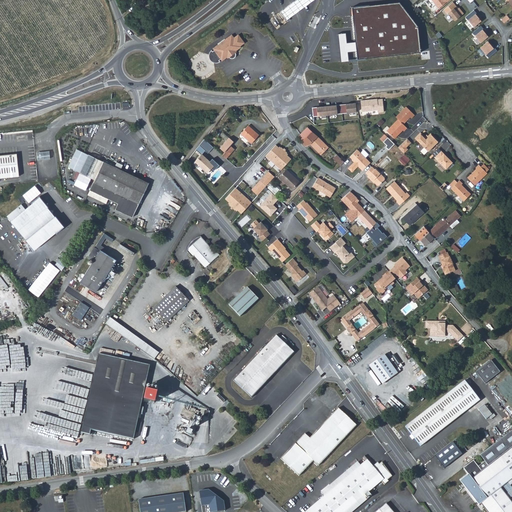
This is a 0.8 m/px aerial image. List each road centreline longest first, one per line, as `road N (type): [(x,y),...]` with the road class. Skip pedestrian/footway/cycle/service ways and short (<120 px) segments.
road 1 (unclassified): [(224,458),(0,492)]
road 2 (residential): [(199,196),(333,362)]
road 3 (residential): [(333,362),(441,511)]
road 4 (residential): [(283,107),(303,153),(371,199),(397,235)]
road 5 (residential): [(397,235),(347,281),(288,227)]
road 6 (unclassified): [(333,362),(267,431),(224,458)]
road 7 (unclassified): [(199,196),(162,247),(99,217)]
road 8 (residential): [(397,235),(482,334)]
road 9 (tertiary): [(299,93),(426,79)]
